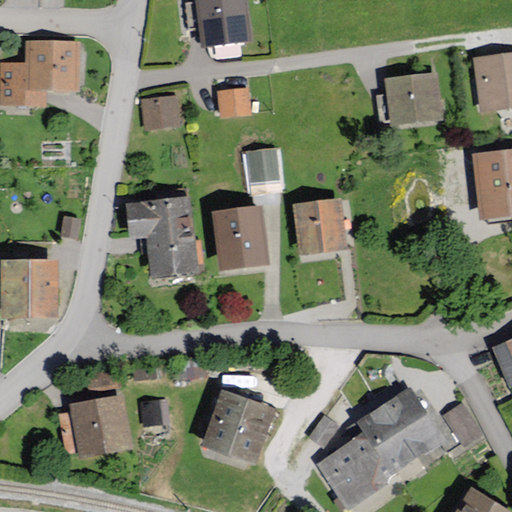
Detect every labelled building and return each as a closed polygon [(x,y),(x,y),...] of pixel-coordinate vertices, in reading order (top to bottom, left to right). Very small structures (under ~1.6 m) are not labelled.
[(247,0),(197,0),(204,47),(253,40),(247,0)] [(81,37),(21,39),(23,71),(2,72),(4,133),(85,129),(81,37)] [(511,41),(478,48),(490,114),(511,109),(511,41)] [(436,69),(381,80),(391,131),(446,120),(436,69)] [(243,86),(210,93),(216,122),(249,115),(243,86)] [(177,100),(143,102),(146,140),(179,138),(177,100)] [(511,149),(467,157),(478,222),(511,215),(511,149)] [(265,199),(281,199),(280,168),(264,169),(265,199)] [(181,187),(132,195),(145,277),(195,269),(181,187)] [(261,203),(224,207),(231,273),(269,269),(261,203)] [(340,203),(293,208),(299,270),(346,266),(340,203)] [(52,270),(0,267),(0,322),(49,325),(52,270)] [(511,386),(511,385),(511,337),(494,345),(511,386)] [(366,435),(320,463),(343,500),(445,438),(409,379),(353,414),(366,435)] [(126,387),(71,395),(79,453),(134,445),(126,387)] [(268,408),(212,390),(192,454),(248,472),(268,408)] [(143,400),(145,425),(170,423),(168,398),(143,400)] [(465,399),(444,411),(464,447),(486,435),(465,399)] [(325,413),(309,435),(324,446),(339,423),(325,413)] [(497,511),(463,492),(451,511),(497,511)]
